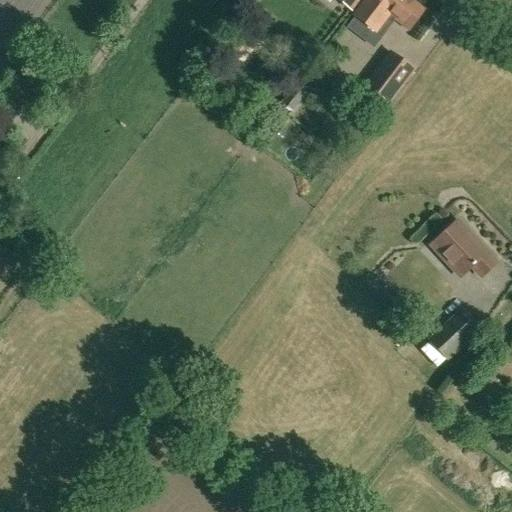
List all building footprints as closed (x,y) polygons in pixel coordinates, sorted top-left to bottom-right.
[(335,0),(349,10),(357,0),(335,0)] [(409,31),(423,11),(407,0),(367,0),(354,18),(379,36),(386,34),(396,21),(409,31)] [(367,88),(391,105),(415,72),(391,55),(367,88)] [(291,111),(313,83),(302,75),(280,103),(291,111)] [(457,222),(453,225),(431,246),(460,278),(471,267),(481,278),(496,264),(457,222)] [(457,313),(429,340),(448,360),(476,334),(457,313)]
